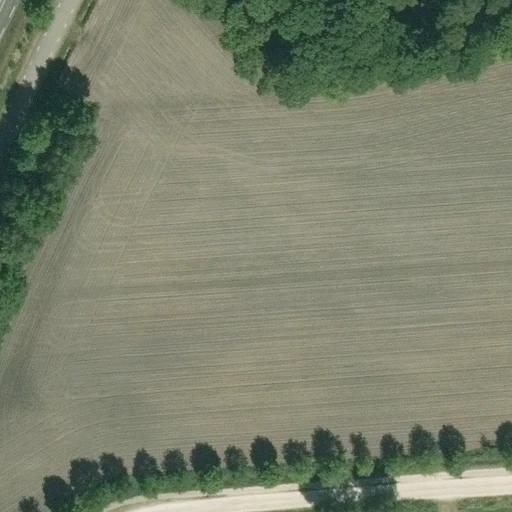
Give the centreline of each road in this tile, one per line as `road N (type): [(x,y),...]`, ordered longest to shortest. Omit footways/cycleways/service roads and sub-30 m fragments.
road 1 (track): [(152,511),(511,486)]
road 2 (unclassified): [(0,142),(68,0)]
